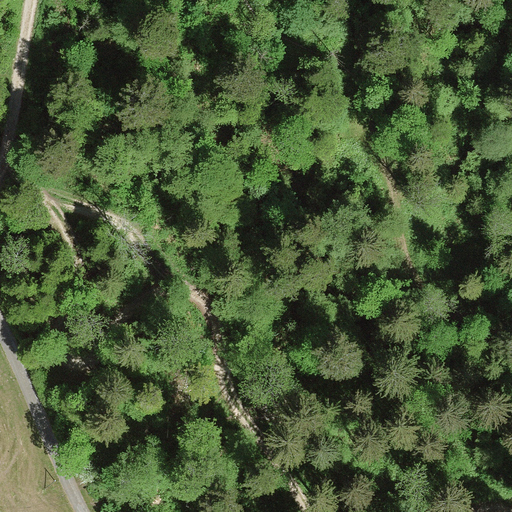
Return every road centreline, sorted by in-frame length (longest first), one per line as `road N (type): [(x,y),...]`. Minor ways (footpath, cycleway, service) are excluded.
road 1 (track): [(0,179),(31,191),(79,259),(80,285),(61,337),(68,358),(89,361),(122,316),(159,289),(199,294),(216,321),(229,395),(311,511)]
road 2 (track): [(385,124),(404,243),(423,291),(461,319),(511,324)]
road 3 (unclassified): [(81,511),(0,323)]
road 4 (track): [(4,175),(30,0)]
